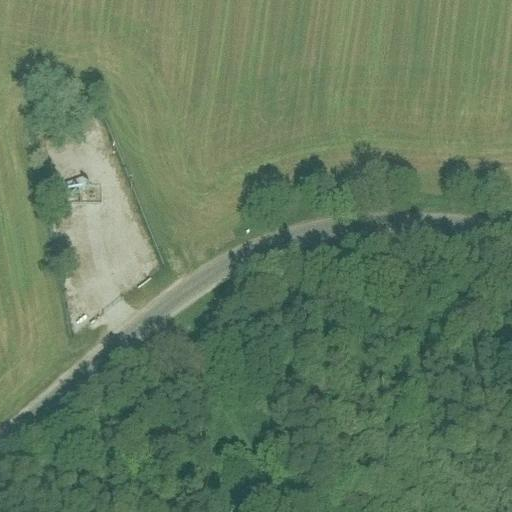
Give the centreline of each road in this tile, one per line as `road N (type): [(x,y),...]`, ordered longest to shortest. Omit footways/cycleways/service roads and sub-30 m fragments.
road 1 (unclassified): [(511,243),(431,227),(309,235),(197,288),(0,451)]
road 2 (track): [(197,288),(233,418),(277,511)]
